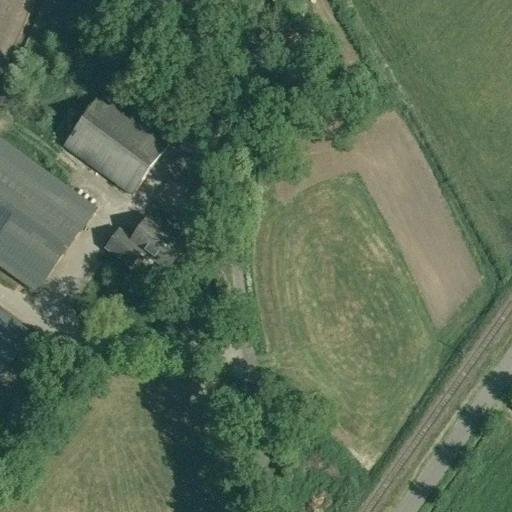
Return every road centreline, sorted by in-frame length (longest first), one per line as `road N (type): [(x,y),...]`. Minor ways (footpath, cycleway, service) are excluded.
road 1 (unclassified): [(276,511),(239,267),(258,0)]
road 2 (tertiary): [(405,511),(502,374)]
